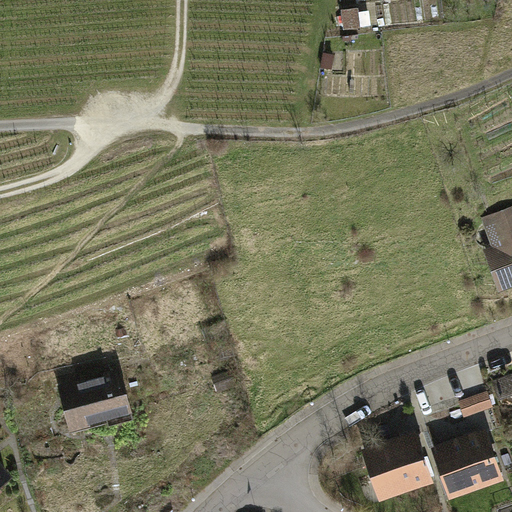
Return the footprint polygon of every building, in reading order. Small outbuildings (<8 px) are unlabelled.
[(511,206),(482,217),(492,244),(485,247),(500,287),(511,282),(511,206)] [(120,366),(59,384),(71,427),(73,427),(74,430),(109,420),(110,422),(132,415),(130,408),(132,407),(120,366)] [(231,368),(212,375),(218,390),(237,383),(231,368)] [(511,374),(492,381),(498,399),(511,393),(511,374)] [(459,401),(464,415),(493,405),(488,391),(459,401)] [(466,433),(429,445),(447,498),(501,479),(483,427),(466,433)] [(359,447),(377,499),(433,479),(415,428),(406,431),(359,447)] [(0,483),(13,474),(0,458),(0,483)]
